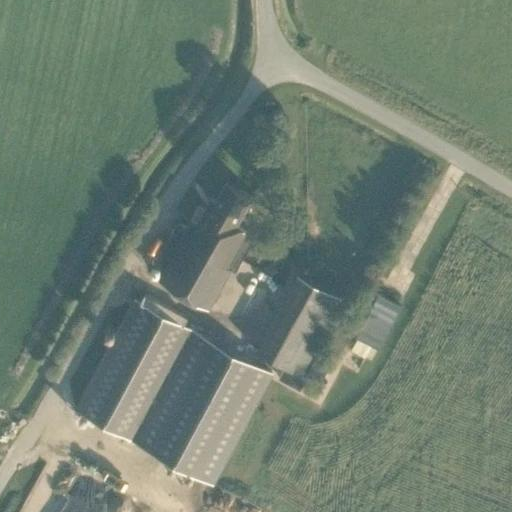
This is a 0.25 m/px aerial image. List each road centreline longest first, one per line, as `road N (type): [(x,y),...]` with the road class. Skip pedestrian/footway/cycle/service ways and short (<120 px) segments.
road 1 (unclassified): [(0,482),(166,197),(282,53)]
road 2 (tertiary): [(511,192),(282,53)]
